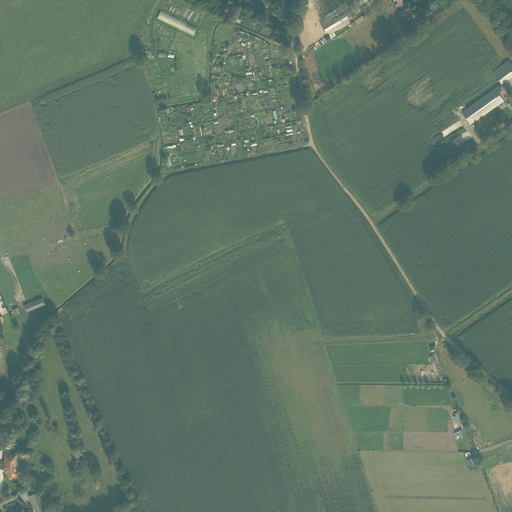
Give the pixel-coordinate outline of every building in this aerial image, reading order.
[(412,14),(406,9),(403,12),(408,18),(412,14)] [(325,32),(352,16),(349,10),(330,22),(329,20),(321,24),(325,32)] [(161,11),(158,19),(184,30),(187,22),(161,11)] [(492,71),(501,84),(511,75),(511,64),(509,60),(492,71)] [(470,124),(499,104),(503,101),(497,93),(501,90),(498,86),(462,112),(470,124)] [(445,131),(447,136),(463,127),(461,123),(445,131)] [(446,146),(449,152),(472,141),(469,134),(446,146)] [(27,311),(46,305),(44,298),(24,304),(27,311)] [(428,356),(431,363),(438,361),(433,349),(430,350),(432,355),(428,356)] [(17,454),(5,454),(5,460),(6,460),(6,466),(9,473),(7,473),(9,478),(20,474),(18,469),(16,469),(15,466),(13,466),(13,461),(15,461),(17,460),(17,454)] [(473,457),(467,459),(470,469),(476,466),(473,457)] [(40,498),(31,502),(35,511),(40,511),(45,510),(40,498)]
